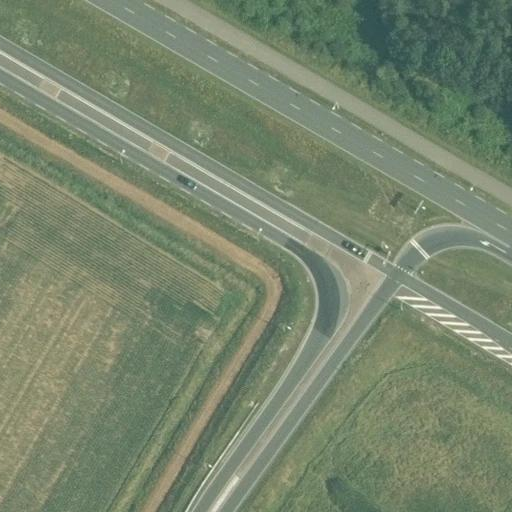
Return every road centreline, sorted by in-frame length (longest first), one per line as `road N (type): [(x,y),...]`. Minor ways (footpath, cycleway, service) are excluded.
road 1 (primary): [(0,76),(318,265),(331,297),(328,319),(304,362)]
road 2 (primary): [(511,232),(109,0)]
road 3 (primary): [(0,44),(396,274)]
road 4 (unclassified): [(511,201),(167,0)]
road 5 (motorway): [(304,362),(200,511)]
road 6 (motorway): [(324,375),(225,511)]
road 7 (primary): [(396,274),(511,350)]
road 8 (primary): [(511,235),(440,240),(396,274)]
road 9 (primary): [(396,274),(324,375)]
